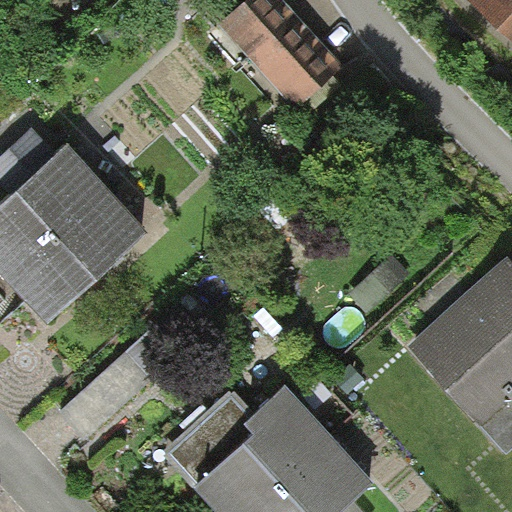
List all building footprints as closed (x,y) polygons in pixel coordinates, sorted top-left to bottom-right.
[(283,0),(251,0),(222,26),(297,110),(345,69),(283,0)] [(511,0),(462,0),(511,43),(511,0)] [(33,179),(0,209),(0,276),(48,328),(115,267),(149,236),(67,147),(33,179)] [(389,262),(352,296),(371,317),(408,282),(389,262)] [(511,269),(506,262),(410,345),(483,428),(511,402),(511,269)] [(62,411),(87,438),(177,358),(152,331),(62,411)] [(213,414),(165,455),(215,511),(349,511),(357,505),(375,490),(287,391),(249,425),(227,401),(213,414)]
